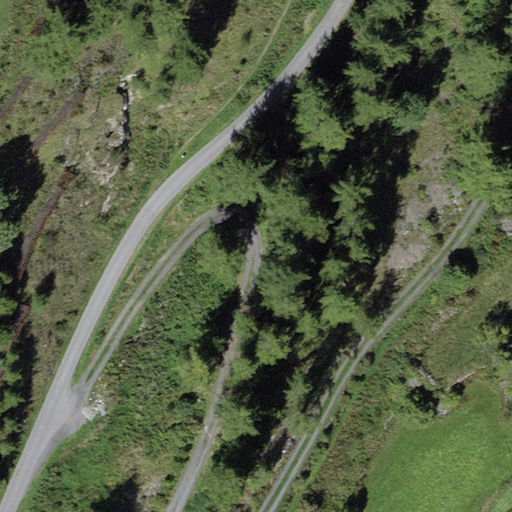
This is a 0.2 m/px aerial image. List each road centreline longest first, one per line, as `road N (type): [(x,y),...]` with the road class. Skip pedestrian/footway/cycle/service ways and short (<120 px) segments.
road 1 (unclassified): [(0,506),(76,322),(126,227),(263,94),(299,51),(325,0)]
road 2 (track): [(36,422),(88,380),(162,263),(215,219),(244,224),(254,261),(225,385),(172,511)]
road 3 (track): [(261,511),(340,373),(441,257),(511,157)]
